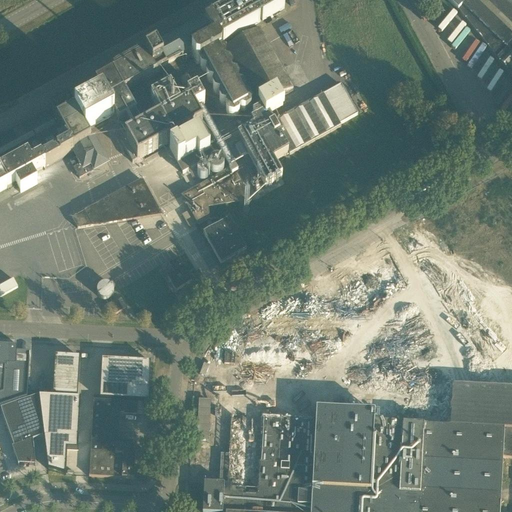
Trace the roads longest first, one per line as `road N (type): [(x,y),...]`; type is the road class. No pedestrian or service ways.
road 1 (unclassified): [(191,343),(219,308),(493,154)]
road 2 (unclassified): [(0,121),(221,0)]
road 3 (residential): [(0,331),(191,343)]
road 4 (residential): [(409,0),(493,154)]
road 5 (unclassified): [(176,507),(177,392),(191,343)]
road 6 (unclassified): [(176,507),(49,503),(21,511)]
